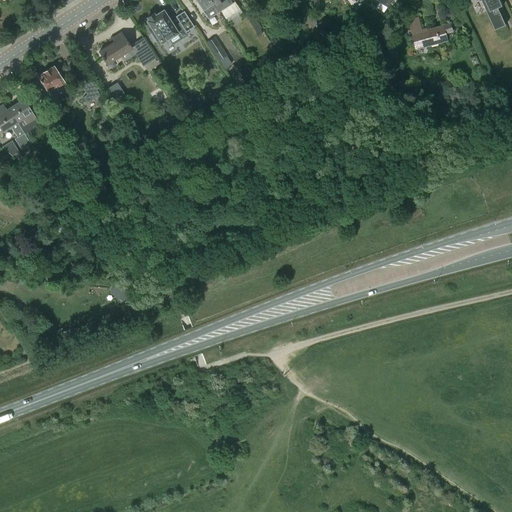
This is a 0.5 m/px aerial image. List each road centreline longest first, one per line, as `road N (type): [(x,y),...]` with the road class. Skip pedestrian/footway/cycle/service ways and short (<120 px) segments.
road 1 (primary): [(511,225),(268,304),(132,365)]
road 2 (primary): [(132,365),(511,253)]
road 3 (track): [(511,292),(271,355)]
road 4 (primary): [(0,415),(132,365)]
